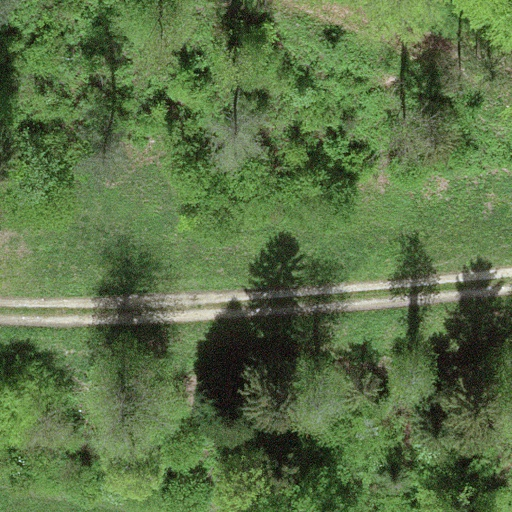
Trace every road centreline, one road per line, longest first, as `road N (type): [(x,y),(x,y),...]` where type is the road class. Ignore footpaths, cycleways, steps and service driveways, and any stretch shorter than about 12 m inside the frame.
road 1 (track): [(0,309),(511,279)]
road 2 (track): [(511,82),(305,0)]
